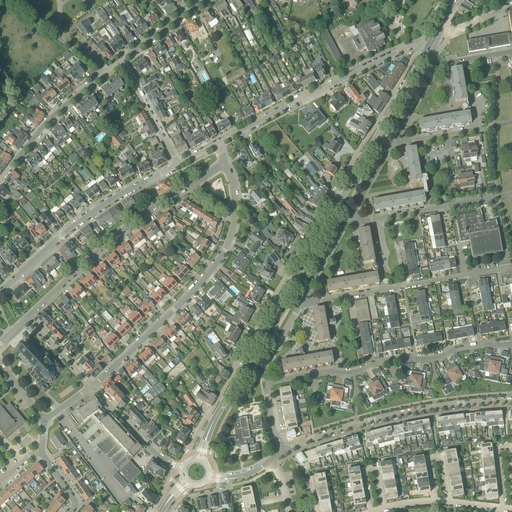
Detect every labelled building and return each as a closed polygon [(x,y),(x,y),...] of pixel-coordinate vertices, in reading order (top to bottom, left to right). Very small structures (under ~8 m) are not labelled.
[(176,8),(169,0),(166,0),(162,3),(163,4),(166,7),(165,8),(163,10),(167,15),(176,8)] [(218,4),(227,17),(231,14),(226,8),(228,7),(223,0),(218,4)] [(233,0),(225,0),(230,6),(231,5),(238,13),(241,11),(233,0)] [(233,0),(241,11),(244,8),(238,0),(233,0)] [(346,0),(347,3),(350,2),(353,8),(357,6),(357,5),(360,3),(358,0),(346,0)] [(480,3),(476,0),(465,0),(464,1),(457,13),(466,18),(468,14),(470,16),(471,16),(474,15),(473,14),(470,12),(473,7),(477,9),(480,3)] [(218,4),(213,7),(218,14),(220,13),(224,19),(227,17),(218,4)] [(140,14),(137,10),(135,7),(131,10),(137,17),(138,16),(140,14)] [(148,19),(152,25),(159,20),(157,17),(159,15),(155,9),(152,11),(154,14),(151,17),(149,14),(145,17),(147,20),(148,19)] [(205,16),(202,18),(207,25),(215,18),(210,10),(203,14),(205,16)] [(467,42),(469,53),(486,50),(486,49),(489,48),(489,49),(510,46),(510,45),(511,44),(511,14),(508,15),(508,16),(511,33),(511,35),(511,36),(508,36),(508,35),(467,42)] [(109,25),(112,23),(106,15),(102,18),(108,26),(109,25)] [(129,27),(125,22),(126,21),(122,16),(119,18),(121,22),(122,24),(126,29),(129,27)] [(78,27),(85,37),(92,33),(88,27),(91,24),(88,20),(85,22),(84,22),(78,27)] [(141,20),(136,24),(143,32),(148,28),(141,20)] [(123,37),(128,44),(134,40),(130,35),(121,22),(117,24),(122,31),(121,31),(125,36),(123,37)] [(130,28),(133,32),(137,37),(143,32),(136,24),(135,22),(131,26),(132,27),(130,28)] [(189,28),(189,29),(194,36),(200,32),(198,29),(193,22),(188,26),(189,28)] [(384,33),(382,29),(380,30),(377,25),(375,26),(373,22),(370,23),(368,22),(366,25),(365,24),(363,26),(362,26),(360,28),(356,30),(360,36),(352,40),(358,51),(366,48),(369,54),(372,52),(376,52),(376,50),(379,50),(379,49),(382,48),(382,47),(385,45),(383,41),(385,40),(382,34),(384,33)] [(118,33),(112,23),(109,25),(110,26),(112,29),(116,34),(118,33)] [(238,41),(244,37),(239,27),(233,31),(238,41)] [(252,47),(257,44),(249,29),(244,32),(252,47)] [(336,62),(342,58),(328,31),(322,34),(336,62)] [(177,37),(175,38),(178,45),(181,50),(183,49),(184,50),(186,49),(186,48),(188,47),(187,45),(190,44),(187,37),(184,39),(180,32),(175,34),(177,37)] [(293,35),(288,38),(291,43),(296,40),(293,35)] [(120,50),(126,46),(118,36),(116,38),(117,40),(115,42),(120,50)] [(167,42),(165,43),(172,53),(176,50),(173,46),(175,45),(170,38),(167,41),(167,42)] [(108,44),(115,54),(120,50),(115,42),(112,39),(107,43),(108,44)] [(108,60),(112,57),(104,46),(105,45),(102,41),(95,46),(99,50),(106,60),(107,59),(108,60)] [(169,64),(173,62),(162,44),(158,47),(163,56),(164,55),(169,64)] [(167,67),(166,66),(166,65),(161,56),(163,56),(158,47),(154,51),(158,58),(163,67),(166,73),(168,72),(166,68),(167,67)] [(276,48),(270,51),(273,56),(278,53),(276,48)] [(162,68),(160,66),(155,59),(158,58),(154,51),(152,52),(147,56),(158,71),(162,68)] [(172,60),(173,62),(176,68),(180,65),(176,58),(172,60)] [(133,66),(139,74),(145,68),(146,70),(150,67),(143,59),(133,66)] [(81,65),(79,62),(72,68),(79,77),(85,73),(79,66),(81,65)] [(395,84),(405,68),(399,64),(398,63),(397,63),(395,64),(394,64),(393,65),(391,65),(388,70),(383,67),(378,69),(379,69),(377,72),(381,75),(384,77),(395,84)] [(320,80),(326,77),(322,69),(325,68),(322,64),(314,68),(320,80)] [(76,80),(79,77),(72,68),(65,74),(68,78),(71,82),(74,80),(76,79),(76,80)] [(247,74),(243,68),(222,79),(227,87),(247,74)] [(457,103),(466,101),(467,101),(467,97),(465,97),(461,72),(462,71),(462,68),(451,70),(457,103)] [(313,84),(318,81),(312,70),(307,72),(313,84)] [(306,78),(304,79),(308,86),(313,84),(307,72),(304,74),(306,78)] [(369,81),(367,83),(373,90),(379,86),(377,82),(371,75),(367,78),(369,81)] [(147,79),(139,82),(142,88),(155,81),(156,80),(155,76),(147,80),(147,79)] [(298,77),(303,89),(308,86),(304,79),(303,80),(300,76),(298,77)] [(70,85),(66,80),(64,77),(59,81),(58,81),(65,89),(70,85)] [(237,81),(241,88),(247,84),(242,77),(237,81)] [(298,77),(295,79),(293,80),(299,91),(303,89),(298,77)] [(391,91),(391,90),(395,84),(384,77),(381,83),(378,81),(377,82),(379,86),(381,88),(384,90),(386,87),(391,91)] [(118,78),(110,84),(116,93),(118,96),(121,99),(124,104),(127,102),(125,100),(126,99),(121,93),(120,94),(118,91),(120,89),(121,91),(122,90),(122,88),(124,87),(118,78)] [(53,85),(54,86),(60,93),(65,89),(58,81),(53,85)] [(157,84),(155,81),(142,88),(146,95),(147,94),(153,91),(159,88),(157,84)] [(292,95),(297,92),(293,85),(291,86),(289,82),(286,83),(292,95)] [(285,89),(284,90),(287,97),(292,95),(286,83),(283,85),(285,89)] [(110,84),(102,91),(108,99),(110,97),(111,98),(113,97),(112,96),(116,93),(110,84)] [(279,87),(276,88),(283,100),(287,97),(284,90),(282,91),(279,87)] [(357,102),(361,99),(351,87),(349,89),(348,88),(344,91),(348,96),(349,95),(351,98),(353,96),(357,102)] [(52,100),(57,95),(50,88),(46,92),(52,100)] [(276,88),(273,90),(271,91),(277,103),(283,100),(276,88)] [(148,97),(147,97),(150,103),(163,96),(165,95),(166,94),(168,93),(167,91),(161,94),(161,93),(157,95),(157,96),(156,96),(154,93),(148,97)] [(385,105),(390,98),(380,91),(378,94),(381,96),(378,100),(385,105)] [(40,103),(44,106),(47,104),(52,100),(46,92),(45,92),(40,96),(39,95),(35,99),(40,103)] [(270,106),(275,104),(271,97),(269,98),(267,93),(264,95),(270,106)] [(264,95),(261,96),(260,97),(266,109),(270,106),(264,95)] [(338,98),(335,95),(331,99),(334,103),(331,105),(336,111),(346,103),(340,96),(338,98)] [(164,99),(163,96),(150,103),(154,109),(161,105),(160,104),(163,103),(162,100),(164,99)] [(379,114),(382,110),(385,105),(378,100),(378,101),(373,96),(368,103),(373,108),(372,110),(379,114)] [(34,97),(29,103),(35,109),(40,103),(35,99),(34,97)] [(260,97),(258,98),(255,100),(261,111),(266,109),(260,97)] [(98,107),(92,98),(84,104),(90,113),(95,109),(95,110),(97,109),(96,108),(98,107)] [(252,107),(256,114),(261,111),(255,100),(252,101),(254,106),(252,107)] [(166,108),(165,106),(166,105),(165,103),(161,105),(154,109),(157,115),(164,111),(163,110),(166,108)] [(462,107),(462,108),(463,115),(468,114),(467,112),(471,109),(467,103),(462,107)] [(84,104),(76,110),(83,118),(86,116),(86,117),(88,116),(87,115),(90,113),(84,104)] [(247,119),(254,115),(249,106),(246,108),(247,110),(243,112),(247,119)] [(368,117),(373,113),(367,106),(362,110),(368,117)] [(40,123),(45,117),(37,110),(31,116),(32,117),(40,123)] [(164,111),(157,115),(161,122),(168,118),(167,117),(170,116),(168,112),(165,114),(164,111)] [(310,130),(317,124),(319,126),(326,121),(317,111),(310,117),(309,115),(306,118),(307,119),(304,122),(310,130)] [(142,125),(149,121),(145,113),(138,117),(142,125)] [(23,116),(20,121),(24,125),(28,121),(36,128),(40,123),(32,117),(31,118),(26,114),(24,116),(23,116)] [(468,114),(463,115),(423,122),(422,121),(419,121),(421,132),(471,123),(470,114),(468,114)] [(358,125),(368,131),(371,126),(364,122),(366,119),(361,117),(360,118),(355,115),(353,119),(358,122),(359,120),(360,120),(358,124),(358,125)] [(71,134),(78,127),(70,118),(68,120),(67,119),(66,119),(65,121),(66,121),(62,124),(63,126),(64,126),(71,134)] [(88,125),(84,119),(80,122),(84,128),(88,125)] [(227,120),(227,121),(226,119),(221,121),(222,123),(226,130),(231,127),(227,120)] [(356,135),(363,139),(365,136),(368,131),(358,125),(358,124),(350,119),(347,124),(358,131),(356,135)] [(220,133),(226,130),(222,123),(221,121),(221,122),(220,120),(216,123),(215,124),(217,126),(216,126),(220,133)] [(145,131),(152,128),(149,121),(142,125),(144,129),(141,130),(142,133),(146,132),(145,131)] [(211,138),(216,135),(214,131),(211,127),(210,126),(209,124),(205,126),(211,138)] [(73,136),(71,134),(64,126),(63,126),(61,128),(61,127),(59,127),(59,129),(56,131),(64,141),(66,142),(73,136)] [(337,136),(340,133),(334,126),(331,129),(337,136)] [(149,138),(156,134),(152,128),(145,131),(146,132),(149,138)] [(204,129),(202,130),(200,131),(199,128),(198,129),(204,142),(209,139),(204,129)] [(196,138),(200,144),(204,142),(198,129),(197,129),(198,132),(196,133),(198,137),(196,138)] [(28,137),(20,130),(18,132),(15,130),(12,134),(13,135),(18,139),(17,139),(23,144),(28,137)] [(124,143),(122,142),(124,139),(116,130),(108,138),(118,149),(124,143)] [(50,137),(51,139),(57,146),(59,143),(60,144),(64,141),(56,131),(54,133),(53,133),(52,133),(51,135),(52,135),(50,137)] [(185,139),(191,149),(196,147),(189,134),(188,132),(183,135),(185,139)] [(7,142),(7,141),(12,146),(18,150),(23,144),(17,139),(17,140),(12,136),(13,135),(12,134),(10,133),(7,137),(6,136),(4,139),(7,142)] [(194,134),(193,135),(191,136),(190,133),(189,134),(196,147),(200,144),(196,138),(194,134)] [(179,156),(188,151),(185,144),(185,143),(184,143),(179,135),(170,140),(175,148),(179,156)] [(61,150),(57,146),(51,139),(48,141),(48,140),(46,140),(46,142),(43,144),(45,146),(51,154),(52,153),(56,150),(58,152),(61,150)] [(340,146),(341,144),(334,140),(333,142),(331,142),(329,145),(330,146),(328,150),(336,155),(340,147),(340,146)] [(264,159),(262,156),(258,148),(258,149),(257,147),(255,148),(253,144),(249,146),(254,156),(256,159),(259,157),(261,160),(264,159)] [(39,153),(45,160),(46,161),(49,158),(49,157),(52,154),(52,153),(51,154),(45,146),(43,148),(42,147),(40,147),(40,149),(37,151),(39,153)] [(309,151),(308,151),(313,156),(314,155),(313,154),(313,151),(318,148),(316,146),(311,149),(309,151)] [(417,151),(416,148),(405,150),(411,183),(422,181),(421,177),(420,177),(415,152),(417,151)] [(244,161),(246,164),(249,163),(252,164),(253,160),(248,150),(247,150),(244,149),(243,152),(240,154),(242,157),(241,160),(244,161)] [(166,160),(168,159),(163,151),(160,152),(161,155),(157,157),(162,165),(167,162),(166,160)] [(470,159),(477,158),(476,153),(478,153),(477,151),(469,152),(470,159)] [(7,165),(12,158),(4,152),(1,157),(2,157),(1,158),(2,159),(1,161),(7,165)] [(463,156),(463,160),(465,160),(465,162),(466,163),(471,162),(470,159),(469,152),(462,153),(461,154),(461,156),(463,156)] [(42,162),(45,160),(39,153),(37,155),(36,154),(34,154),(34,156),(32,158),(38,166),(40,168),(43,164),(42,162)] [(73,165),(78,157),(75,154),(68,159),(73,165)] [(149,158),(154,167),(155,166),(157,168),(162,165),(157,157),(154,158),(151,155),(149,158)] [(33,169),(38,166),(32,158),(29,161),(27,160),(27,162),(27,163),(25,165),(32,174),(35,171),(33,169)] [(146,172),(151,169),(147,161),(141,164),(146,172)] [(319,171),(312,162),(306,167),(313,176),(319,171)] [(128,177),(134,174),(130,166),(128,167),(125,163),(122,164),(128,177)] [(118,172),(123,180),(128,177),(122,164),(118,166),(121,171),(118,172)] [(136,167),(141,175),(146,172),(141,164),(136,167)] [(336,173),(338,170),(330,165),(326,172),(335,178),(337,175),(337,174),(336,173)] [(20,177),(13,171),(10,174),(14,177),(11,180),(14,182),(19,186),(20,187),(22,184),(24,186),(26,184),(28,186),(30,183),(26,179),(24,182),(22,181),(21,182),(20,182),(17,180),(20,177)] [(14,177),(10,174),(5,181),(11,185),(9,187),(14,191),(19,186),(14,182),(11,180),(14,177)] [(465,174),(458,176),(459,180),(457,180),(458,183),(466,181),(465,174)] [(113,175),(106,180),(110,186),(111,188),(114,185),(114,186),(116,186),(116,184),(116,183),(118,182),(113,175)] [(105,179),(97,185),(102,190),(103,192),(106,190),(108,190),(108,188),(110,186),(106,180),(105,179)] [(159,186),(158,184),(160,189),(157,191),(159,195),(171,188),(166,180),(159,183),(161,185),(159,186)] [(327,196),(326,195),(328,191),(321,186),(319,189),(317,188),(317,187),(315,184),(315,185),(310,180),(308,182),(315,190),(314,191),(326,197),(327,196)] [(472,187),(474,187),(473,182),(475,182),(474,180),(466,181),(468,191),(471,191),(472,189),(472,187)] [(460,189),(463,189),(463,190),(465,192),(468,191),(466,181),(458,183),(458,185),(460,185),(460,189)] [(96,184),(89,189),(95,196),(98,194),(99,195),(100,193),(99,192),(102,190),(97,185),(96,184)] [(0,186),(0,196),(1,196),(4,198),(7,195),(8,195),(10,193),(1,186),(0,186)] [(95,196),(89,189),(87,187),(83,190),(84,191),(81,193),(86,200),(89,198),(90,200),(92,200),(92,199),(92,198),(95,196)] [(75,192),(77,197),(74,199),(79,206),(82,204),(84,204),(84,203),(84,202),(86,200),(81,193),(78,190),(75,192)] [(321,203),(323,201),(325,198),(324,198),(324,197),(326,197),(314,191),(314,190),(313,193),(310,190),(308,192),(311,196),(312,197),(311,197),(321,203)] [(256,202),(258,204),(263,199),(256,191),(255,192),(249,192),(249,202),(255,202),(256,202)] [(155,196),(152,198),(150,193),(146,195),(147,198),(149,202),(156,198),(155,196)] [(425,199),(424,194),(377,202),(377,201),(373,201),(375,212),(426,203),(425,199)] [(298,199),(303,205),(307,202),(302,196),(298,199)] [(308,203),(318,209),(321,203),(311,197),(312,197),(311,196),(308,202),(308,203)] [(289,202),(286,199),(284,197),(280,200),(288,210),(292,206),(289,202)] [(137,208),(132,198),(121,203),(125,211),(124,212),(126,215),(130,213),(137,208)] [(283,208),(276,201),(273,198),(269,202),(278,212),(283,208)] [(79,206),(74,199),(66,205),(72,212),(72,211),(74,210),(75,210),(76,210),(77,209),(76,208),(79,206)] [(181,206),(176,209),(178,212),(184,208),(187,210),(191,204),(185,201),(182,206),(181,206)] [(187,210),(191,212),(193,214),(196,208),(191,204),(187,210)] [(72,212),(72,211),(72,212),(66,205),(62,208),(60,206),(57,208),(59,210),(65,217),(67,215),(67,216),(69,216),(69,214),(72,212)] [(120,211),(122,209),(119,205),(117,207),(117,206),(112,209),(119,220),(122,218),(119,214),(121,213),(120,211)] [(302,214),(300,212),(298,210),(296,211),(292,206),(288,210),(295,217),(298,214),(299,216),(304,222),(311,226),(314,221),(307,216),(306,219),(302,214)] [(314,221),(317,215),(310,211),(310,212),(306,207),(303,210),(308,216),(307,216),(314,221)] [(198,217),(202,211),(196,208),(193,214),(198,217)] [(118,221),(119,220),(112,209),(108,212),(115,223),(118,221)] [(65,217),(59,210),(55,214),(54,213),(51,215),(57,223),(60,221),(62,222),(62,220),(65,217)] [(202,211),(198,217),(204,221),(208,215),(202,211)] [(47,212),(40,217),(49,229),(56,224),(47,212)] [(108,212),(104,215),(108,222),(109,221),(112,225),(115,223),(108,212)] [(498,229),(498,227),(496,221),(484,224),(481,212),(456,216),(461,243),(470,241),(473,258),(503,252),(499,229),(498,229)] [(7,222),(11,219),(6,213),(2,216),(7,222)] [(171,218),(168,213),(162,216),(166,222),(165,222),(168,226),(171,229),(175,226),(170,219),(171,218)] [(439,216),(437,216),(436,213),(428,214),(429,218),(430,218),(431,224),(440,222),(439,216)] [(104,215),(99,218),(107,229),(109,227),(106,223),(108,222),(104,215)] [(205,224),(206,222),(210,224),(213,219),(208,215),(204,221),(203,223),(205,224)] [(162,216),(157,220),(160,225),(161,225),(163,228),(165,226),(163,224),(165,222),(166,222),(162,216)] [(102,232),(104,230),(107,229),(99,218),(95,221),(102,232)] [(211,233),(214,234),(216,228),(215,228),(219,222),(213,219),(210,224),(208,226),(213,229),(211,233)] [(47,231),(43,227),(41,224),(39,226),(35,220),(32,222),(36,228),(42,235),(47,231)] [(308,232),(310,228),(295,220),(293,223),(301,228),(302,228),(305,230),(308,232)] [(178,222),(176,225),(182,229),(183,228),(185,230),(186,227),(184,226),(184,225),(178,222)] [(432,230),(441,229),(440,222),(431,224),(432,230)] [(89,239),(91,237),(92,239),(94,237),(95,236),(94,235),(92,232),(95,230),(100,236),(102,234),(94,223),(88,227),(87,226),(80,232),(85,237),(86,236),(89,239)] [(163,236),(153,223),(148,227),(152,232),(155,236),(157,238),(159,240),(163,236)] [(299,232),(306,236),(308,232),(305,230),(302,228),(301,228),(293,223),(292,225),(294,227),(300,231),(299,232)] [(30,233),(33,236),(36,240),(42,235),(36,228),(35,229),(33,227),(30,229),(32,231),(30,233)] [(148,227),(143,230),(147,236),(152,232),(148,227)] [(370,232),(369,229),(358,231),(364,264),(373,262),(373,258),(368,233),(370,232)] [(287,246),(293,237),(283,232),(281,231),(279,234),(281,235),(280,237),(278,236),(276,236),(275,238),(276,239),(280,242),(279,244),(284,247),(285,245),(287,246)] [(80,232),(74,237),(81,244),(87,239),(85,237),(80,232)] [(139,243),(144,239),(140,233),(135,237),(139,243)] [(249,255),(253,258),(254,258),(262,251),(265,248),(261,245),(265,240),(258,236),(259,235),(257,234),(257,235),(254,233),(251,239),(256,242),(251,251),(251,252),(249,255)] [(444,241),(442,235),(434,237),(435,243),(444,241)] [(134,247),(139,243),(135,237),(130,241),(134,247)] [(13,244),(21,254),(25,251),(24,250),(29,246),(23,239),(23,240),(23,239),(22,240),(21,238),(18,241),(17,240),(16,240),(15,240),(14,240),(13,241),(13,242),(13,243),(13,244)] [(207,249),(211,244),(205,240),(201,245),(207,249)] [(77,249),(70,241),(64,246),(71,254),(77,249)] [(445,247),(444,241),(435,243),(436,249),(445,247)] [(126,253),(128,255),(133,251),(131,249),(127,243),(122,247),(126,253)] [(198,251),(204,255),(207,249),(201,245),(198,251)] [(66,261),(72,256),(71,255),(71,254),(64,246),(58,252),(66,260),(66,261)] [(122,247),(117,251),(121,257),(126,253),(122,247)] [(17,260),(10,250),(3,255),(2,254),(0,255),(5,263),(8,261),(10,264),(13,263),(17,260)] [(241,266),(238,271),(242,274),(250,262),(244,258),(245,256),(240,253),(235,261),(240,265),(241,266)] [(263,282),(267,284),(268,283),(269,281),(270,281),(272,281),(273,279),(272,277),(274,273),(269,271),(271,268),(270,268),(274,263),(275,264),(280,261),(274,253),(269,257),(271,260),(268,267),(266,265),(260,276),(265,278),(263,281),(263,282)] [(119,260),(114,254),(110,257),(117,265),(120,262),(119,261),(119,260)] [(196,264),(200,259),(195,254),(190,259),(196,264)] [(160,264),(165,258),(162,255),(157,261),(160,264)] [(59,264),(53,256),(47,261),(51,267),(54,270),(60,265),(64,270),(67,267),(64,263),(64,264),(62,261),(59,264)] [(68,268),(76,260),(73,257),(71,259),(70,260),(69,259),(68,261),(64,263),(67,267),(68,268)] [(114,268),(117,265),(110,257),(106,261),(112,267),(113,266),(114,268)] [(183,267),(180,264),(182,262),(177,258),(175,261),(179,265),(176,268),(176,269),(177,269),(179,271),(185,276),(189,272),(183,267)] [(186,263),(192,268),(196,264),(190,259),(186,263)] [(48,275),(51,273),(48,270),(51,267),(47,261),(41,267),(48,275)] [(106,276),(111,272),(103,264),(98,268),(104,273),(106,276)] [(98,268),(94,272),(99,278),(104,273),(98,268)] [(173,273),(175,275),(175,276),(181,281),(185,276),(179,271),(177,269),(173,273)] [(416,269),(408,270),(409,277),(412,276),(412,280),(420,278),(419,275),(418,275),(416,269)] [(46,281),(37,271),(34,274),(39,280),(43,285),(44,284),(44,283),(46,281)] [(37,281),(39,280),(34,274),(29,277),(39,288),(42,286),(37,281)] [(234,274),(231,279),(236,283),(239,278),(234,274)] [(96,280),(91,275),(86,279),(91,285),(96,280)] [(329,293),(379,284),(378,277),(377,275),(330,283),(330,282),(327,282),(329,293)] [(24,282),(29,287),(30,287),(32,286),(36,291),(39,288),(29,277),(24,282)] [(168,278),(166,280),(173,288),(177,285),(171,278),(170,279),(169,278),(168,278)] [(86,279),(82,284),(87,289),(91,285),(86,279)] [(166,280),(163,283),(165,285),(164,286),(169,292),(173,288),(166,280)] [(492,283),(488,284),(487,280),(478,282),(480,288),(492,286),(492,283)] [(229,291),(220,283),(218,285),(217,284),(215,286),(214,286),(210,290),(211,290),(209,293),(207,296),(211,300),(214,298),(215,299),(220,293),(221,294),(225,290),(227,292),(229,291)] [(511,284),(500,287),(501,296),(511,293),(511,284)] [(12,294),(18,300),(23,296),(28,291),(22,285),(12,294)] [(74,291),(82,299),(87,295),(79,286),(74,291)] [(480,288),(481,294),(489,293),(493,292),(492,288),(493,288),(492,286),(480,288)] [(126,287),(120,292),(125,297),(131,292),(126,287)] [(162,299),(166,295),(161,289),(161,290),(158,287),(156,289),(154,291),(156,294),(162,299)] [(261,298),(265,292),(255,287),(251,292),(261,298)] [(74,291),(69,295),(75,300),(77,303),(82,299),(74,291)] [(251,292),(251,293),(250,292),(246,300),(253,303),(253,302),(257,304),(261,298),(251,292)] [(459,298),(458,292),(450,293),(446,294),(447,300),(459,298)] [(511,302),(511,293),(501,296),(503,304),(511,302)] [(152,298),(157,304),(162,299),(156,294),(152,298)] [(386,304),(395,303),(394,297),(391,297),(391,294),(383,295),(384,298),(385,298),(386,304)] [(73,305),(69,302),(72,300),(68,296),(66,298),(64,296),(60,300),(71,313),(74,310),(71,307),(73,305)] [(200,301),(200,300),(197,303),(205,312),(212,305),(204,296),(201,299),(201,300),(200,301)] [(428,297),(425,298),(417,299),(418,305),(426,304),(429,303),(428,297)] [(452,306),(460,304),(459,298),(447,300),(448,306),(452,305),(452,306)] [(150,311),(154,307),(149,301),(147,299),(142,303),(144,305),(150,311)] [(65,312),(72,318),(74,317),(71,313),(60,300),(55,305),(63,314),(65,312)] [(388,310),(396,309),(395,303),(386,304),(379,306),(379,308),(380,308),(384,308),(384,311),(388,311),(388,310)] [(144,305),(142,307),(140,310),(145,315),(150,311),(144,305)] [(190,310),(197,318),(203,313),(195,305),(190,310)] [(50,311),(47,308),(37,317),(38,318),(37,319),(41,323),(48,317),(46,314),(50,311)] [(249,318),(253,312),(245,308),(242,314),(249,318)] [(324,312),(324,309),(313,311),(319,343),(330,341),(329,338),(328,339),(323,312),(324,312)] [(384,318),(397,315),(396,309),(388,310),(388,311),(388,316),(384,316),(384,318)] [(125,314),(128,317),(129,319),(128,320),(134,326),(138,322),(131,314),(128,311),(128,312),(126,313),(125,314)] [(134,311),(131,314),(138,322),(142,318),(136,312),(135,313),(134,311)] [(239,320),(246,324),(249,318),(242,314),(238,312),(236,316),(234,315),(233,318),(228,316),(227,319),(232,322),(234,318),(238,321),(239,320)] [(112,318),(107,313),(104,316),(109,321),(112,318)] [(191,320),(191,319),(186,314),(182,318),(187,323),(191,320)] [(46,326),(47,327),(57,318),(54,315),(50,319),(48,317),(41,323),(45,327),(46,326)] [(61,317),(47,330),(51,334),(58,328),(65,321),(61,317)] [(185,326),(187,323),(182,318),(177,322),(182,328),(185,330),(187,328),(185,326)] [(497,321),(491,322),(493,333),(499,332),(498,324),(497,321)] [(493,333),(491,322),(485,323),(485,326),(487,334),(493,333)] [(126,323),(121,327),(127,333),(131,329),(126,323)] [(370,323),(358,325),(359,331),(370,329),(371,329),(370,323)] [(465,325),(466,326),(468,338),(474,337),(472,324),(465,325)] [(56,338),(67,328),(64,325),(60,329),(58,328),(51,334),(53,337),(54,336),(56,338)] [(82,331),(87,336),(92,330),(89,325),(82,331)] [(57,340),(59,343),(66,336),(65,334),(71,328),(69,326),(67,328),(56,338),(57,340)] [(173,326),(168,330),(174,336),(178,332),(173,326)] [(238,338),(242,332),(231,326),(227,332),(231,335),(231,334),(238,338)] [(459,327),(460,330),(461,339),(468,338),(466,326),(459,327)] [(117,332),(122,337),(127,333),(121,327),(117,332)] [(203,334),(206,337),(213,332),(211,328),(203,334)] [(369,336),(369,335),(371,334),(370,329),(359,331),(361,337),(369,336)] [(168,330),(164,335),(169,340),(174,336),(168,330)] [(443,330),(440,331),(441,334),(435,335),(436,343),(442,342),(441,336),(444,335),(443,330)] [(447,333),(449,341),(455,340),(454,332),(447,333)] [(223,342),(229,346),(231,343),(234,345),(238,338),(231,334),(231,335),(228,341),(225,339),(223,342)] [(114,344),(119,340),(114,335),(109,339),(114,344)] [(65,348),(65,349),(68,352),(69,351),(70,352),(74,348),(75,349),(76,349),(78,348),(78,346),(77,346),(80,343),(79,341),(79,340),(80,339),(80,338),(78,336),(71,343),(65,348)] [(396,339),(398,350),(404,349),(403,341),(402,336),(401,337),(401,338),(396,338),(396,339)] [(43,351),(41,353),(41,352),(41,353),(32,344),(33,343),(33,342),(32,341),(31,341),(30,341),(27,338),(23,341),(24,342),(22,344),(22,343),(15,350),(17,353),(16,354),(16,355),(15,356),(15,357),(16,358),(18,358),(19,357),(27,366),(26,366),(27,367),(25,368),(28,371),(27,372),(30,375),(36,381),(39,384),(36,386),(40,390),(41,389),(45,393),(48,390),(47,389),(48,388),(46,385),(47,383),(50,384),(55,381),(57,376),(57,374),(59,372),(59,373),(63,370),(59,365),(58,365),(56,362),(50,356),(49,356),(46,353),(46,354),(43,351)] [(165,352),(169,348),(172,346),(168,342),(165,344),(160,338),(156,342),(165,352)] [(105,343),(110,349),(114,344),(109,339),(105,343)] [(383,344),(384,353),(392,351),(390,340),(383,341),(382,341),(383,344)] [(209,341),(206,343),(209,348),(214,354),(216,352),(212,347),(213,346),(209,341)] [(161,353),(162,354),(165,352),(156,342),(152,346),(158,352),(159,351),(161,353)] [(222,360),(227,356),(224,351),(224,350),(222,347),(221,347),(218,343),(213,346),(212,347),(216,352),(222,360)] [(372,355),(375,354),(374,348),(371,348),(363,350),(364,356),(372,355)] [(149,359),(154,355),(148,349),(144,354),(149,359)] [(90,362),(93,359),(88,354),(78,363),(83,368),(90,362)] [(101,362),(104,365),(108,361),(109,363),(114,359),(109,354),(101,362)] [(146,362),(149,359),(144,354),(139,358),(145,364),(146,362)] [(334,364),(332,354),(324,356),(325,365),(334,364)] [(174,361),(177,364),(183,359),(179,355),(174,360),(174,361)] [(324,356),(315,357),(317,367),(325,365),(324,356)] [(317,367),(315,357),(307,359),(309,368),(310,368),(317,367)] [(484,362),(484,363),(481,362),(481,366),(484,366),(494,368),(496,358),(490,357),(490,359),(487,358),(485,360),(485,363),(484,362)] [(504,370),(505,366),(501,365),(500,364),(501,359),(496,358),(494,368),(504,370)] [(307,359),(298,360),(300,370),(309,368),(307,359)] [(90,362),(83,368),(88,374),(100,363),(97,360),(92,365),(90,362)] [(298,360),(290,362),(292,371),(300,370),(298,360)] [(177,364),(174,361),(169,366),(172,369),(177,364)] [(285,363),(285,361),(281,362),(283,373),(292,371),(290,362),(285,363)] [(104,365),(101,362),(100,363),(88,374),(92,378),(94,378),(102,370),(100,369),(104,365)] [(143,370),(141,367),(135,362),(131,366),(136,372),(139,374),(143,370)] [(454,363),(449,366),(455,375),(464,370),(462,367),(459,368),(457,368),(454,363)] [(178,364),(173,368),(179,374),(183,370),(178,364)] [(230,374),(228,373),(224,370),(225,369),(219,365),(217,369),(216,370),(218,372),(221,374),(220,376),(227,381),(230,374)] [(131,366),(126,370),(132,376),(136,372),(131,366)] [(444,377),(446,380),(455,375),(449,366),(445,369),(447,374),(447,375),(444,377)] [(492,381),(492,378),(494,368),(484,366),(481,366),(480,370),(482,370),(481,371),(483,372),(488,373),(489,374),(489,377),(485,377),(484,380),(492,381)] [(506,376),(507,376),(508,370),(504,370),(494,368),(492,378),(496,379),(497,375),(498,374),(506,376)] [(126,375),(121,369),(117,373),(119,375),(114,381),(117,384),(126,375)] [(158,382),(152,375),(149,372),(148,371),(147,370),(145,372),(145,373),(150,378),(156,384),(158,382)] [(465,376),(466,375),(464,370),(455,375),(460,384),(463,382),(465,381),(466,377),(465,376)] [(406,377),(405,380),(415,382),(417,372),(412,371),(411,376),(409,377),(406,377)] [(423,373),(417,372),(415,382),(426,384),(426,380),(423,379),(422,378),(423,373)] [(200,385),(205,381),(200,375),(195,378),(200,385)] [(457,386),(460,384),(455,375),(446,380),(443,382),(444,385),(446,385),(447,386),(453,382),(455,383),(457,386)] [(127,377),(125,378),(134,390),(136,389),(127,377)] [(376,377),(371,380),(376,389),(385,384),(383,381),(380,382),(378,382),(376,377)] [(112,382),(110,380),(101,387),(107,393),(114,386),(117,384),(114,381),(112,382)] [(376,389),(371,380),(366,383),(369,388),(368,389),(365,391),(367,394),(376,389)] [(405,380),(404,386),(409,387),(410,388),(410,392),(414,392),(415,382),(405,380)] [(422,392),(422,389),(425,389),(426,384),(415,382),(414,392),(417,393),(417,392),(420,393),(422,392)] [(166,391),(161,384),(149,392),(154,399),(166,391)] [(376,389),(381,398),(384,396),(387,395),(387,392),(386,390),(388,389),(385,384),(376,389)] [(337,396),(338,386),(333,385),(333,386),(328,386),(327,391),(327,390),(326,394),(337,396)] [(114,386),(107,393),(118,405),(125,398),(114,386)] [(337,396),(347,398),(347,394),(344,393),(343,392),(344,387),(338,386),(337,396)] [(367,394),(370,399),(372,398),(373,400),(375,401),(378,400),(381,398),(376,389),(367,394)] [(207,393),(203,390),(200,394),(208,399),(214,403),(217,398),(207,392),(207,393)] [(133,392),(125,398),(118,405),(123,410),(129,404),(128,402),(134,396),(133,395),(134,393),(133,392)] [(205,404),(210,407),(211,407),(214,403),(208,399),(200,394),(198,393),(195,398),(205,404)] [(326,394),(325,400),(331,401),(332,402),(331,406),(335,406),(337,396),(326,394)] [(340,402),(341,402),(346,403),(347,398),(337,396),(335,406),(336,407),(338,407),(339,403),(340,402)] [(91,401),(89,403),(88,402),(85,405),(83,407),(82,406),(79,409),(79,410),(77,411),(77,410),(76,411),(73,413),(74,414),(71,416),(78,426),(102,408),(94,398),(91,400),(91,401)] [(1,401),(0,401),(0,411),(16,430),(26,422),(16,410),(17,410),(15,407),(14,408),(10,403),(6,406),(1,401)] [(140,402),(138,404),(133,408),(132,407),(125,413),(129,417),(142,405),(143,404),(140,402)] [(138,413),(145,407),(142,405),(129,417),(133,421),(140,415),(138,413)] [(197,414),(198,412),(190,407),(189,410),(192,411),(189,416),(197,420),(199,415),(197,414)] [(0,430),(0,431),(7,438),(16,430),(0,411),(0,430)] [(142,429),(144,431),(147,429),(150,426),(146,422),(154,414),(152,412),(151,413),(148,415),(137,425),(141,429),(142,429)] [(148,415),(145,413),(141,417),(140,415),(133,421),(137,425),(148,415)] [(119,470),(112,477),(124,489),(141,473),(130,461),(143,449),(119,424),(117,422),(110,415),(108,417),(105,419),(102,416),(97,420),(100,424),(99,425),(102,429),(103,427),(107,432),(109,434),(107,436),(96,446),(119,470)] [(188,425),(190,426),(192,424),(194,425),(197,420),(189,416),(186,420),(183,419),(182,421),(184,422),(184,423),(188,426),(188,425)] [(249,454),(249,453),(260,451),(259,443),(254,444),(253,438),(251,439),(250,432),(256,431),(263,430),(261,418),(254,420),(255,425),(253,425),(253,424),(252,424),(250,416),(248,417),(240,418),(236,419),(236,423),(234,423),(235,430),(236,436),(228,438),(230,449),(240,447),(241,455),(249,454)] [(175,427),(178,429),(178,430),(181,431),(179,434),(187,438),(190,432),(184,429),(185,428),(180,425),(182,423),(178,420),(176,423),(177,423),(175,427)] [(431,429),(430,429),(429,421),(423,422),(425,433),(428,433),(428,435),(432,434),(431,429)] [(151,439),(160,431),(155,426),(156,425),(153,423),(150,426),(147,429),(149,431),(146,434),(151,439)] [(399,438),(396,426),(391,428),(394,441),(394,443),(400,442),(399,438)] [(286,434),(287,436),(287,438),(288,440),(290,439),(296,436),(295,435),(301,433),(300,430),(299,428),(298,428),(287,430),(287,434),(286,434)] [(391,428),(386,429),(389,442),(394,441),(391,428)] [(380,430),(384,443),(389,442),(386,429),(380,430)] [(384,443),(380,430),(375,432),(377,440),(378,445),(384,443)] [(66,446),(67,445),(59,433),(51,439),(58,449),(62,447),(63,448),(66,446)] [(364,435),(367,443),(365,443),(367,448),(373,446),(372,442),(370,433),(364,435)] [(176,440),(183,444),(187,438),(179,434),(176,440)] [(171,449),(169,452),(176,456),(180,449),(171,444),(173,442),(169,439),(171,436),(169,435),(165,443),(162,441),(159,447),(166,451),(168,447),(171,449)] [(356,450),(362,448),(361,443),(359,441),(357,437),(355,437),(353,438),(352,438),(356,450)] [(493,453),(492,444),(480,445),(481,455),(493,453)] [(329,455),(332,454),(332,456),(331,456),(333,462),(337,461),(334,453),(331,445),(326,446),(329,455)] [(311,451),(315,462),(319,460),(319,458),(316,449),(311,451)] [(314,462),(315,462),(311,451),(306,453),(310,463),(314,462)] [(306,468),(309,466),(310,465),(309,464),(310,463),(306,453),(302,455),(301,454),(296,457),(301,464),(302,463),(306,468)] [(66,454),(57,461),(61,467),(67,462),(65,459),(68,457),(66,454)] [(161,466),(160,466),(154,461),(152,458),(147,466),(143,473),(146,475),(148,471),(152,473),(151,474),(154,477),(155,475),(163,479),(167,471),(167,470),(161,466)] [(71,468),(67,462),(61,467),(64,472),(71,468)] [(38,474),(43,470),(38,464),(33,468),(38,474)] [(38,474),(33,468),(27,472),(33,479),(38,474)] [(71,468),(64,472),(68,477),(74,473),(71,468)] [(35,482),(33,479),(27,472),(22,477),(27,484),(29,486),(35,482)] [(68,477),(72,483),(82,476),(80,473),(76,476),(74,473),(68,477)] [(27,484),(22,477),(16,482),(17,483),(20,487),(21,489),(27,484)] [(84,487),(82,484),(85,481),(84,479),(81,482),(80,481),(74,486),(78,491),(84,487)] [(16,484),(15,483),(10,487),(15,493),(20,490),(19,488),(20,487),(17,483),(16,484)] [(82,497),(86,502),(92,497),(90,495),(97,489),(98,491),(103,488),(100,484),(95,487),(91,490),(88,492),(82,497)] [(4,492),(10,498),(12,501),(18,497),(15,493),(10,487),(4,492)] [(88,492),(84,487),(78,491),(82,497),(88,492)] [(147,502),(155,506),(159,498),(152,494),(151,494),(147,489),(142,493),(148,500),(147,502)] [(0,495),(0,497),(4,503),(10,498),(4,492),(0,495)] [(53,499),(55,501),(61,507),(66,502),(63,499),(65,497),(60,492),(53,499)] [(221,507),(228,505),(229,509),(233,508),(232,505),(231,498),(228,498),(227,495),(219,496),(220,502),(221,507)] [(216,503),(215,497),(208,499),(209,502),(210,509),(217,507),(218,509),(222,508),(221,507),(220,502),(216,503)] [(364,504),(366,504),(365,499),(354,501),(355,510),(365,508),(364,504)] [(121,505),(129,509),(132,504),(128,500),(121,505)] [(210,509),(209,502),(205,503),(204,500),(196,501),(199,511),(206,510),(206,511),(210,511),(210,509)] [(57,511),(61,507),(55,501),(51,506),(57,511)]
